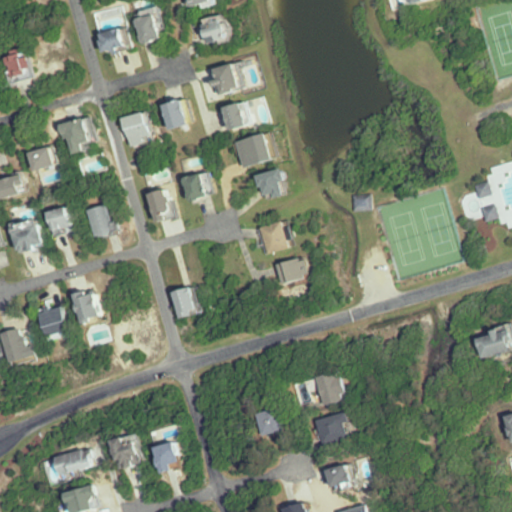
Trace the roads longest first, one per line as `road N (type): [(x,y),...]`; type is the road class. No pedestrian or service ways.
road 1 (residential): [(511,268),(182,366),(0,441)]
road 2 (residential): [(74,0),(228,511)]
road 3 (residential): [(150,249),(0,293)]
